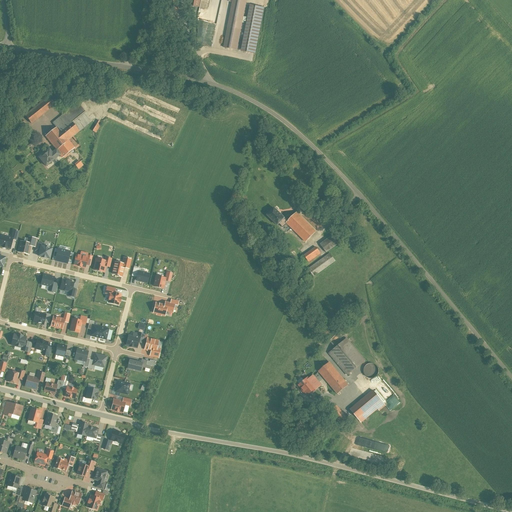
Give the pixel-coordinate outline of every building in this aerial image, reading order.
[(177,0),(166,0),(167,15),(178,15),(177,0)] [(245,0),(231,0),(222,47),(235,50),(245,0)] [(262,8),(249,5),(240,51),(254,54),(262,8)] [(25,115),(31,123),(55,105),(49,97),(25,115)] [(92,121),(78,103),(53,123),(56,127),(45,136),(58,151),(60,154),(60,155),(62,158),(74,148),(76,146),(71,140),(69,142),(68,141),(67,141),(92,121)] [(24,121),(16,128),(20,133),(28,126),(24,121)] [(39,158),(46,166),(60,155),(60,154),(58,151),(53,155),(49,150),(39,158)] [(286,223),(288,221),(274,208),(267,215),(277,225),(279,224),(283,228),(287,224),(286,223)] [(327,220),(316,209),(312,214),(323,225),(327,220)] [(288,221),(286,223),(287,224),(305,242),(316,232),(297,213),(288,221)] [(13,239),(17,240),(19,232),(13,230),(11,238),(13,239)] [(332,235),(320,244),(326,252),(338,244),(332,235)] [(1,236),(0,240),(0,246),(11,249),(13,239),(11,238),(1,236)] [(31,244),(31,246),(36,247),(37,242),(38,239),(29,237),(27,243),(31,244)] [(27,243),(21,241),(18,252),(29,254),(31,246),(31,244),(27,243)] [(42,246),(41,246),(39,252),(38,256),(50,259),(52,248),(42,246)] [(316,247),(304,256),(308,262),(320,253),(316,247)] [(69,252),(58,249),(56,260),(67,263),(68,259),(68,256),(69,252)] [(330,253),(308,269),(313,277),(335,261),(330,253)] [(76,255),(73,265),(84,268),(85,265),(87,257),(80,256),(76,255)] [(105,261),(96,258),(93,270),(104,272),(105,267),(107,261),(105,261)] [(125,264),(124,268),(129,269),(131,260),(123,258),(122,264),(125,264)] [(122,264),(115,262),(112,274),(116,275),(116,276),(122,277),(124,268),(125,264),(122,264)] [(149,274),(139,271),(138,271),(137,277),(136,280),(147,283),(149,274)] [(54,278),(44,275),(42,284),(50,286),(51,287),(52,283),(54,278)] [(165,278),(156,276),(153,286),(163,289),(165,281),(166,278),(165,278)] [(73,283),(62,280),(60,290),(71,292),(73,283)] [(58,285),(52,283),(51,287),(50,286),(49,291),(56,292),(58,285)] [(114,294),(111,293),(111,294),(109,302),(118,304),(120,295),(114,294)] [(165,302),(165,305),(167,306),(166,311),(173,313),(175,305),(175,304),(170,303),(165,302)] [(155,303),(153,313),(165,316),(166,311),(167,306),(165,305),(155,303)] [(46,315),(35,313),(33,322),(43,324),(46,315)] [(64,320),(53,317),(51,325),(62,328),(64,322),(64,320)] [(73,319),(71,331),(79,333),(81,324),(81,321),(73,319)] [(94,326),(92,336),(106,339),(108,329),(94,326)] [(139,338),(138,343),(143,344),(145,335),(137,333),(136,338),(139,338)] [(23,347),(23,348),(25,341),(26,338),(14,335),(12,345),(23,347)] [(128,336),(126,345),(137,348),(138,343),(139,338),(136,338),(128,336)] [(365,360),(346,338),(329,353),(347,375),(365,360)] [(158,341),(147,339),(145,349),(151,350),(156,352),(156,348),(158,341)] [(37,340),(35,349),(46,351),(47,346),(48,342),(37,340)] [(32,343),(25,341),(23,348),(23,347),(22,351),(30,353),(32,343)] [(55,355),(64,357),(64,355),(66,350),(67,346),(57,344),(55,355)] [(156,352),(151,350),(149,356),(159,359),(161,349),(156,348),(156,352)] [(77,349),(74,359),(84,361),(86,362),(86,358),(88,351),(77,349)] [(107,357),(96,354),(94,361),(93,365),(95,365),(104,367),(107,357)] [(142,359),(141,363),(142,363),(141,367),(150,369),(151,366),(146,365),(147,361),(142,359)] [(129,360),(127,368),(140,371),(141,367),(142,363),(141,363),(129,360)] [(348,385),(329,362),(318,371),(337,394),(348,385)] [(375,365),(373,364),(371,363),(369,364),(367,364),(365,366),(364,367),(364,369),(364,371),(364,373),(366,375),(367,376),(370,377),(372,377),(374,376),(375,375),(377,373),(377,371),(377,369),(376,367),(375,365)] [(25,372),(18,370),(17,373),(19,374),(18,379),(23,380),(25,372)] [(17,373),(11,372),(9,376),(8,376),(7,381),(17,384),(18,379),(19,374),(17,373)] [(45,374),(38,372),(37,379),(39,379),(38,381),(43,382),(45,374)] [(37,379),(28,376),(25,385),(30,387),(36,389),(38,381),(39,379),(37,379)] [(313,392),(321,385),(314,376),(310,380),(308,378),(299,385),(307,395),(312,391),(313,392)] [(64,382),(58,380),(56,385),(57,385),(56,389),(62,390),(64,382)] [(127,394),(129,384),(117,381),(115,391),(127,394)] [(52,383),(50,384),(46,383),(44,391),(55,394),(56,389),(57,385),(56,385),(53,384),(52,383)] [(73,389),(71,388),(67,386),(64,396),(68,397),(69,397),(71,397),(71,398),(75,399),(77,389),(73,388),(73,389)] [(89,387),(86,397),(95,399),(98,389),(89,387)] [(385,405),(373,391),(350,410),(361,422),(377,409),(379,411),(385,405)] [(114,399),(112,410),(122,412),(124,401),(114,399)] [(11,403),(6,402),(3,414),(11,416),(11,414),(8,413),(11,403)] [(22,406),(11,403),(8,413),(11,414),(20,416),(22,406)] [(330,411),(335,416),(340,411),(336,406),(330,411)] [(41,412),(31,409),(28,420),(37,422),(38,422),(39,419),(41,412)] [(349,422),(340,411),(335,416),(332,418),(341,428),(349,422)] [(57,416),(48,414),(45,424),(52,426),(54,427),(55,425),(57,416)] [(79,425),(72,423),(71,431),(77,432),(79,425)] [(98,429),(88,427),(89,425),(80,423),(79,425),(77,432),(77,434),(86,436),(86,435),(94,437),(96,438),(96,435),(98,429)] [(54,427),(52,426),(50,432),(57,434),(59,426),(55,425),(54,427)] [(111,440),(122,443),(124,435),(113,431),(111,440)] [(101,436),(96,435),(96,438),(94,437),(93,442),(99,444),(101,436)] [(15,438),(8,436),(6,442),(9,443),(8,444),(12,445),(15,438)] [(112,442),(104,439),(101,448),(109,450),(112,442)] [(6,442),(0,440),(0,451),(5,453),(8,444),(9,443),(6,442)] [(26,449),(16,447),(13,456),(24,459),(25,453),(26,450),(26,449)] [(46,455),(37,453),(35,462),(45,465),(47,458),(47,456),(46,455)] [(75,459),(69,456),(67,462),(69,463),(68,465),(73,467),(75,459)] [(63,461),(58,459),(55,467),(60,469),(66,471),(68,465),(69,463),(67,462),(63,461)] [(77,476),(87,479),(89,471),(90,469),(89,468),(80,465),(77,476)] [(107,472),(97,469),(94,479),(97,480),(104,482),(107,472)] [(20,478),(11,475),(10,478),(9,479),(9,480),(9,481),(8,485),(17,488),(18,486),(20,478)] [(104,482),(97,480),(95,487),(103,489),(105,482),(104,482)] [(36,491),(26,488),(24,497),(23,500),(24,500),(33,503),(36,491)] [(88,508),(98,511),(104,494),(96,491),(94,497),(92,496),(88,508)] [(76,493),(72,492),(69,499),(69,500),(72,501),(75,502),(74,503),(78,505),(78,504),(79,504),(82,495),(81,495),(82,494),(78,492),(78,493),(76,492),(76,493)] [(51,496),(46,494),(44,499),(43,499),(41,505),(45,506),(49,507),(51,508),(52,503),(54,498),(50,497),(51,496)] [(69,499),(65,498),(62,505),(70,508),(72,501),(69,500),(69,499)] [(52,503),(51,508),(49,507),(48,511),(50,511),(54,511),(57,505),(52,503)]
